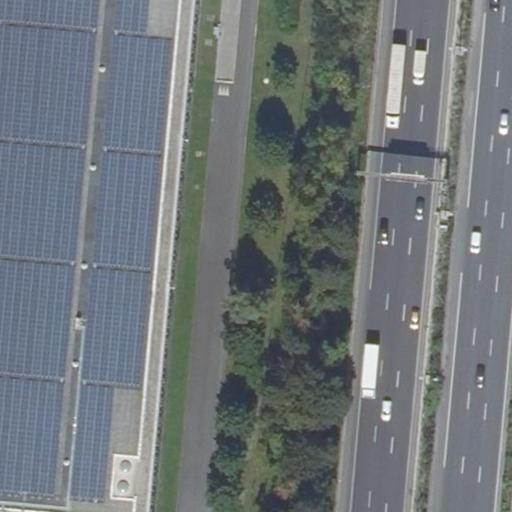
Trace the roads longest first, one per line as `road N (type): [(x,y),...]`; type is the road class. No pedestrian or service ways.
road 1 (motorway): [(422,0),(376,511)]
road 2 (motorway): [(511,14),(467,511)]
